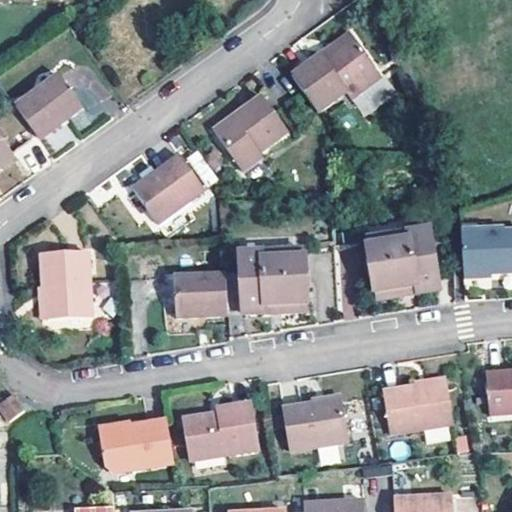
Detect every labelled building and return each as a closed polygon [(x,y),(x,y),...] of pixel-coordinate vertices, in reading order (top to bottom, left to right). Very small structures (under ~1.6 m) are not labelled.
[(330,60),(363,37),(359,31),(326,54),(330,60)] [(390,75),(363,37),(330,60),(326,54),(297,75),(322,110),(353,87),(360,96),(390,75)] [(390,75),(360,96),(373,112),(405,89),(393,72),(390,75)] [(59,77),(16,109),(40,143),(83,112),(59,77)] [(241,123),(222,136),(249,171),(266,159),(262,152),(292,130),(267,97),(238,119),(241,123)] [(219,132),(222,136),(241,123),(238,119),(219,132)] [(0,138),(0,171),(16,160),(0,138)] [(138,190),(163,225),(209,190),(184,156),(138,190)] [(0,173),(0,193),(23,175),(13,163),(0,173)] [(415,244),(372,251),(380,296),(423,289),(423,295),(445,291),(435,233),(414,237),(415,244)] [(511,233),(468,234),(470,276),(511,274),(511,233)] [(371,244),(372,251),(415,244),(414,237),(371,244)] [(42,257),(44,292),(47,291),(49,322),(92,320),(88,254),(42,257)] [(308,254),(266,257),(266,264),(309,263),(308,254)] [(268,309),(311,307),(309,263),(266,264),(266,257),(244,258),(247,318),(269,316),(268,309)] [(180,321),(233,319),(230,275),(178,277),(180,321)] [(381,302),(423,295),(423,289),(380,296),(381,302)] [(268,309),(269,316),(311,314),(311,307),(268,309)] [(511,373),(488,375),(490,417),(511,415),(511,373)] [(423,384),(423,388),(424,391),(455,386),(454,379),(423,384)] [(424,391),(423,388),(391,393),(397,436),(461,426),(455,386),(424,391)] [(12,396),(0,405),(0,410),(8,421),(23,410),(12,396)] [(320,401),(320,405),(321,407),(347,403),(346,397),(320,401)] [(226,408),(226,412),(228,418),(199,423),(204,458),(264,449),(258,403),(226,408)] [(321,407),(320,405),(289,410),(295,451),(353,442),(347,403),(321,407)] [(228,418),(226,412),(197,416),(199,423),(228,418)] [(172,420),(136,426),(136,430),(105,435),(109,466),(118,474),(179,465),(172,420)] [(136,430),(136,426),(135,423),(104,427),(105,435),(136,430)] [(400,499),(401,511),(457,511),(457,497),(400,499)] [(310,505),(310,511),(371,511),(371,501),(310,505)]
